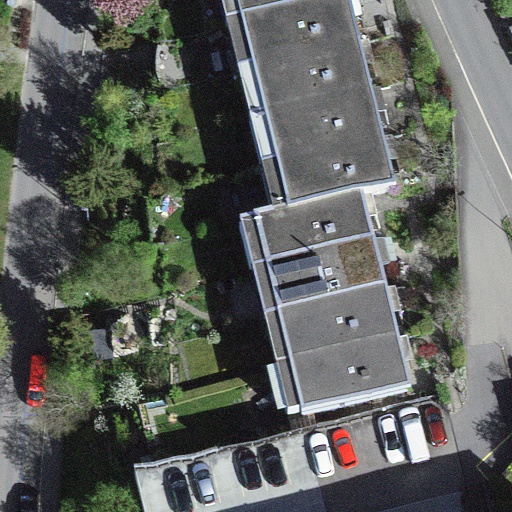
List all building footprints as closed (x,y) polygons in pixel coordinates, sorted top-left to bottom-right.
[(309,0),(219,0),(225,21),(250,15),(309,0)] [(309,0),(250,15),(262,63),(354,40),(343,0),(309,0)] [(367,93),(354,40),(262,63),(275,115),(367,93)] [(252,121),(263,167),(378,139),(367,93),(275,115),(252,121)] [(391,191),(378,139),(263,167),(276,219),(362,198),(391,191)] [(276,268),(374,243),(362,198),(276,219),(241,228),(253,273),(276,268)] [(374,243),(276,268),(287,313),(385,289),(374,243)] [(299,358),(396,334),(385,289),(287,313),(299,358)] [(396,334),(299,358),(275,364),(288,418),(410,388),(396,334)] [(447,396),(134,477),(142,511),(511,511),(511,469),(511,471),(467,489),(447,396)]
